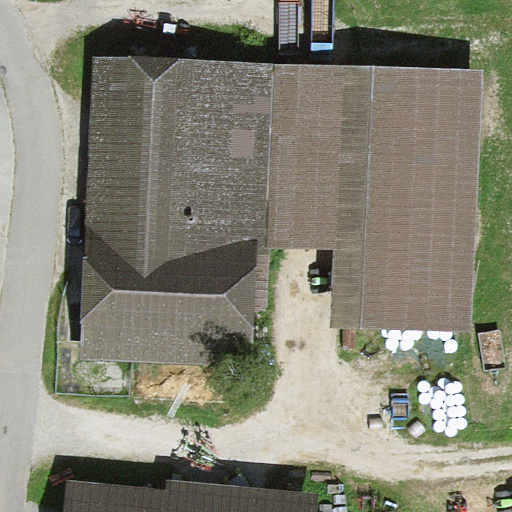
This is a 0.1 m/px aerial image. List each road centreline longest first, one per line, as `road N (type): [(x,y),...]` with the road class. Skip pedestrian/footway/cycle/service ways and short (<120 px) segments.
road 1 (track): [(8,427),(288,464),(462,466),(511,456)]
road 2 (unclassified): [(0,30),(24,75),(39,158),(0,506)]
